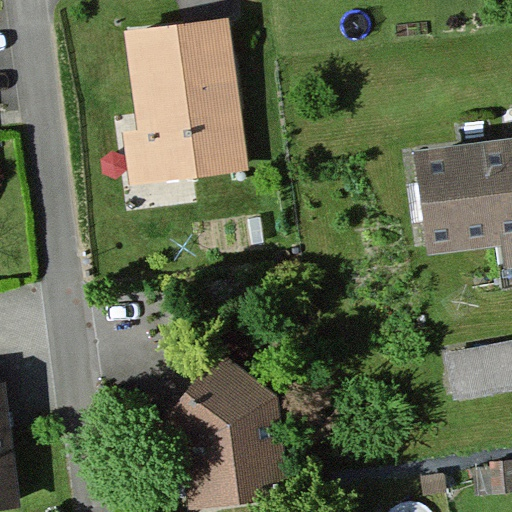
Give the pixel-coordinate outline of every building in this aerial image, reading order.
[(239,11),(131,23),(141,121),(128,122),(133,176),(255,162),(239,11)] [(511,150),(422,158),(431,255),(496,249),(499,286),(511,284),(511,150)] [(511,338),(450,347),(456,392),(511,384),(511,338)] [(236,341),(178,412),(199,445),(204,500),(302,492),(292,387),(236,341)] [(17,378),(0,379),(0,502),(29,500),(17,378)]
